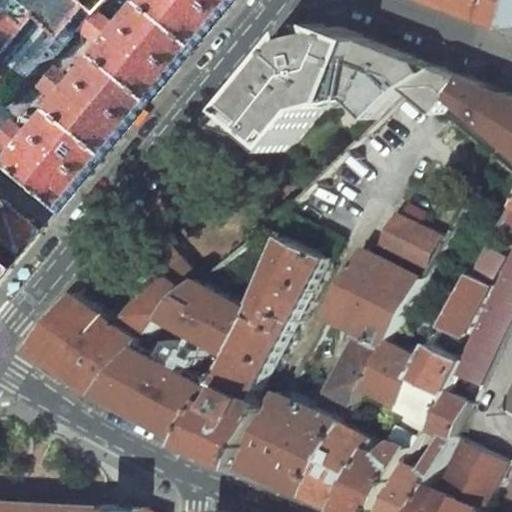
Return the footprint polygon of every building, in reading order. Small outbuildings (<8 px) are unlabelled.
[(0,0),(0,99),(5,104),(38,65),(55,58),(87,23),(88,24),(94,18),(92,17),(107,0),(0,0)] [(144,0),(138,8),(191,54),(229,9),(235,0),(144,0)] [(511,0),(465,0),(511,17),(511,0)] [(93,62),(147,107),(166,84),(191,54),(138,8),(93,62)] [(328,109),(366,100),(387,119),(417,89),(449,68),(343,27),(313,34),(247,114),(294,152),(328,109)] [(48,116),(102,162),(124,134),(147,107),(93,62),(48,116)] [(448,116),(465,97),(511,137),(511,92),(449,68),(417,89),(448,116)] [(3,172),(57,216),(79,189),(102,162),(48,116),(3,172)] [(228,137),(247,152),(256,145),(236,128),(228,137)] [(327,180),(337,170),(331,164),(320,174),(327,180)] [(152,242),(181,211),(165,197),(131,238),(144,249),(152,242)] [(42,234),(4,202),(2,205),(0,206),(0,285),(12,270),(42,234)] [(453,238),(404,213),(388,245),(436,269),(453,238)] [(338,259),(294,237),(268,299),(274,302),(271,307),(246,357),(236,377),(232,385),(202,444),(240,461),(245,464),(251,467),(282,408),(274,403),(265,398),(338,259)] [(175,241),(165,254),(159,261),(166,267),(170,270),(178,262),(194,275),(199,280),(193,288),(196,291),(210,280),(175,241)] [(165,254),(152,242),(144,249),(159,261),(165,254)] [(503,253),(491,246),(476,273),(489,280),(503,253)] [(431,278),(372,249),(334,316),(369,333),(335,395),(340,398),(342,394),(362,404),(371,388),(397,340),(431,278)] [(194,275),(178,262),(170,270),(173,273),(187,283),(193,288),(199,280),(194,275)] [(511,330),(511,265),(469,359),(470,360),(452,393),(435,426),(451,434),(447,443),(455,447),(511,330)] [(87,293),(43,348),(72,369),(107,393),(153,339),(173,317),(190,296),(196,291),(193,288),(187,283),(173,273),(170,270),(166,267),(159,275),(166,281),(132,324),(119,316),(87,293)] [(489,280),(476,273),(465,295),(448,326),(468,338),(496,283),(489,280)] [(246,357),(271,307),(215,276),(210,280),(196,291),(190,296),(173,317),(184,323),(246,357)] [(465,295),(454,289),(435,324),(446,329),(448,326),(465,295)] [(153,339),(107,393),(202,444),(232,385),(167,348),(153,339)] [(431,358),(397,340),(371,388),(406,405),(421,377),(431,358)] [(469,359),(438,344),(431,358),(421,377),(452,393),(470,360),(469,359)] [(452,393),(421,377),(406,405),(404,408),(415,414),(435,426),(452,393)] [(353,422),(290,392),(282,408),(251,467),(282,480),(314,495),(353,422)] [(435,426),(415,414),(403,437),(406,442),(422,450),(435,426)] [(387,439),(353,422),(314,495),(341,507),(349,511),(382,449),(387,439)] [(394,454),(382,449),(349,511),(352,511),(387,511),(415,463),(422,450),(406,442),(394,454)] [(469,499),(492,509),(497,500),(511,470),(511,459),(494,451),(477,443),(456,485),(453,492),(469,499)] [(441,475),(415,463),(387,511),(423,511),(437,485),(441,475)] [(437,485),(423,511),(462,511),(469,499),(453,492),(456,485),(447,481),(444,488),(437,485)] [(492,511),(493,510),(492,509),(469,499),(462,511),(492,511)] [(118,511),(118,508),(0,501),(0,511),(118,511)]
